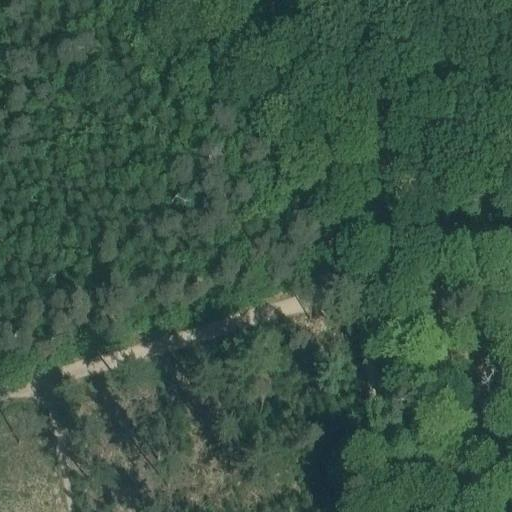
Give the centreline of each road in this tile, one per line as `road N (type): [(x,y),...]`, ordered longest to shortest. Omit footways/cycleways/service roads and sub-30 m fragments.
road 1 (track): [(355,511),(324,297),(178,0)]
road 2 (track): [(324,297),(48,379)]
road 3 (track): [(48,379),(72,511)]
